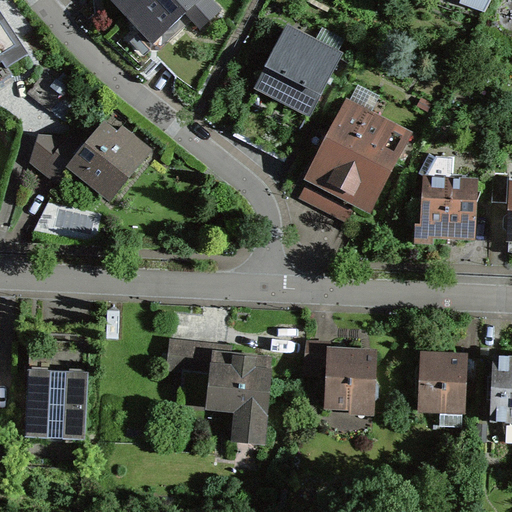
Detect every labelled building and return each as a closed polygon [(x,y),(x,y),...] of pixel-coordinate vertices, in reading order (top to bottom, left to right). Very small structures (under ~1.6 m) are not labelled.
[(113,0),(129,16),(145,0),(113,0)] [(199,0),(145,0),(129,16),(143,31),(134,40),(145,52),(169,29),(176,36),(193,19),(186,12),(199,0)] [(210,0),(199,0),(186,12),(193,19),(201,28),(220,10),(210,0)] [(461,0),(460,4),(486,12),(491,0),(461,0)] [(0,83),(13,75),(8,68),(27,55),(0,15),(0,83)] [(339,57),(287,31),(264,76),(280,84),(277,91),(313,109),(339,57)] [(183,40),(161,60),(177,77),(198,56),(183,40)] [(46,70),(27,93),(51,112),(52,110),(69,89),(46,70)] [(280,84),(264,76),(236,132),(288,158),(313,109),(277,91),(280,84)] [(82,99),(69,89),(52,110),(65,120),(82,99)] [(407,136),(348,106),(311,177),(324,184),(357,201),(370,208),(407,136)] [(111,197),(142,159),(123,143),(129,135),(120,127),(113,135),(102,126),(77,157),(76,159),(95,175),(91,180),(111,197)] [(45,170),(64,147),(39,135),(31,158),(45,170)] [(58,180),(76,159),(77,157),(64,147),(45,170),(58,180)] [(475,195),(476,181),(453,180),(454,159),(436,158),(430,155),(419,174),(426,178),(424,227),(432,237),(474,238),(475,204),(472,200),(475,195)] [(508,172),(493,172),(493,203),(508,203),(508,172)] [(357,201),(324,184),(315,201),(348,218),(357,201)] [(113,309),(112,338),(125,339),(126,310),(113,309)] [(31,332),(29,370),(89,373),(90,335),(31,332)] [(198,372),(201,345),(171,342),(169,368),(183,369),(183,371),(198,372)] [(212,374),(214,356),(217,356),(218,345),(201,343),(201,345),(198,372),(212,374)] [(331,344),(307,344),(303,374),(321,375),(321,364),(330,364),(330,351),(331,344)] [(374,354),(330,351),(330,364),(328,406),(371,408),(371,402),(377,398),(378,386),(372,381),(374,354)] [(198,372),(183,371),(180,403),(239,409),(236,438),(262,441),(270,361),(217,356),(214,356),(212,374),(198,372)] [(466,358),(424,356),(423,383),(417,388),(417,396),(422,401),(422,409),(441,409),(440,425),(463,426),(465,386),(466,358)] [(480,358),(466,358),(465,386),(479,387),(480,358)] [(511,360),(496,359),(495,379),(491,379),(490,401),(493,401),(493,421),(511,422),(511,360)] [(29,370),(26,438),(86,440),(89,373),(29,370)]
